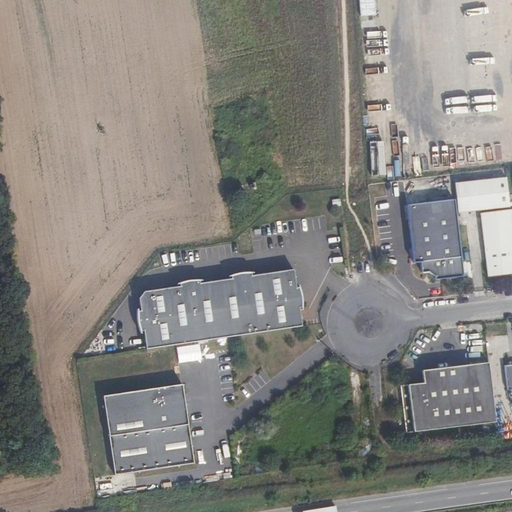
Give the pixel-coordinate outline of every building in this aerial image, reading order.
[(511,207),(508,178),(456,185),(460,214),(511,207)] [(465,278),(456,200),(408,206),(415,264),(421,263),(423,273),(429,273),(437,277),(437,281),(465,278)] [(511,274),(511,212),(511,210),(481,214),(489,278),(511,274)] [(303,326),(300,308),(303,308),(303,300),(302,293),(301,287),(297,288),(295,270),(252,276),(252,273),(247,272),(237,274),(232,276),(233,279),(201,283),(201,280),(195,280),(191,280),(180,283),(181,286),(145,291),(139,299),(141,311),(138,311),(138,317),(139,323),(142,332),(144,331),(147,349),(303,326)] [(496,423),(489,363),(423,371),(425,383),(401,386),(407,434),(496,423)] [(183,382),(103,394),(115,473),(194,462),(183,382)]
